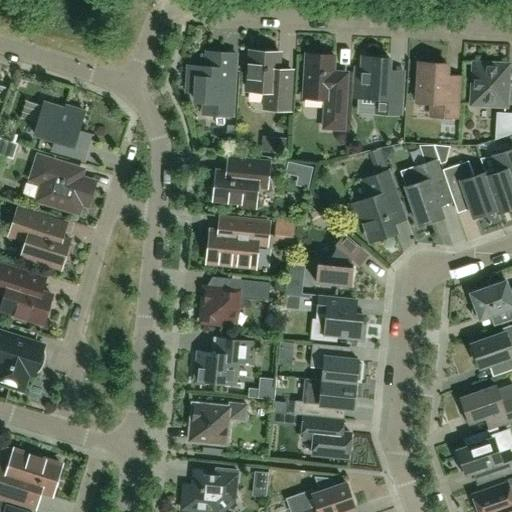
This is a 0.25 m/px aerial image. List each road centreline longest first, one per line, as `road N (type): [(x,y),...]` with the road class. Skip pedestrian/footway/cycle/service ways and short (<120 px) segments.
road 1 (residential): [(511,26),(182,8),(154,23),(129,86)]
road 2 (residential): [(511,246),(440,271),(420,282),(412,300),(397,452),(417,511)]
road 3 (residential): [(131,449),(156,213)]
road 4 (residential): [(59,428),(79,360),(74,328),(112,204)]
road 5 (residential): [(0,45),(129,86)]
road 6 (residential): [(156,213),(161,148),(129,86)]
